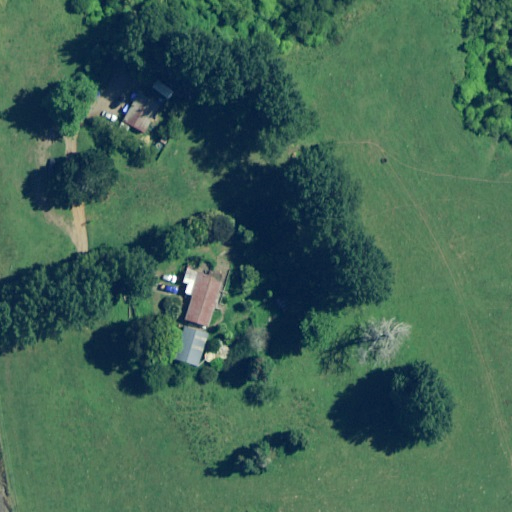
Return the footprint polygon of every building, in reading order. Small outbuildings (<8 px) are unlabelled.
[(159,105),(139,94),(119,130),(126,133),(130,126),(143,133),(159,105)] [(199,260),(194,276),(191,274),(185,294),(193,296),(185,320),(208,327),(220,287),(223,278),(209,274),(212,264),(199,260)] [(260,289),(249,295),(256,309),(267,304),(260,289)] [(287,294),(276,298),(285,323),(297,318),(287,294)] [(197,368),(207,334),(184,327),(174,361),(197,368)]
